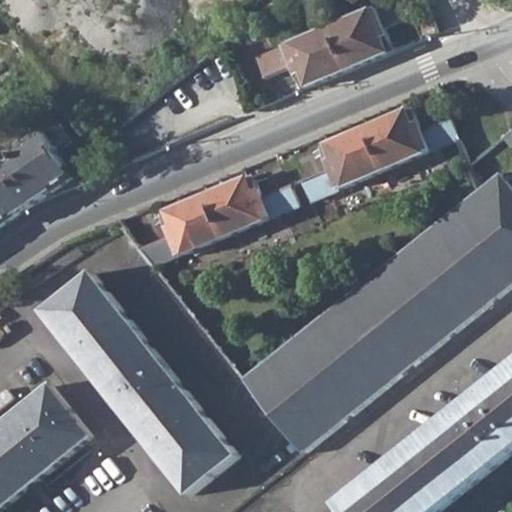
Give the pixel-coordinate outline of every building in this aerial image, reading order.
[(295,69),(304,91),(349,72),(396,52),(387,29),(415,17),(407,0),(401,0),(258,60),(267,81),(295,69)] [(304,181),(313,202),(459,141),(450,120),(424,130),(415,109),(324,147),(333,169),(304,181)] [(0,165),(0,228),(0,229),(77,177),(48,133),(16,155),(21,162),(6,171),(2,165),(0,165)] [(145,249),(159,266),(301,207),(292,186),(266,197),(256,175),(163,214),(173,237),(145,249)] [(244,377),(305,455),(511,287),(511,189),(501,175),(246,375),(244,377)] [(43,312),(191,497),(241,457),(92,272),(43,312)] [(511,366),(338,507),(342,511),(439,511),(511,454),(511,366)] [(0,431),(0,511),(2,511),(95,438),(55,389),(0,431)]
